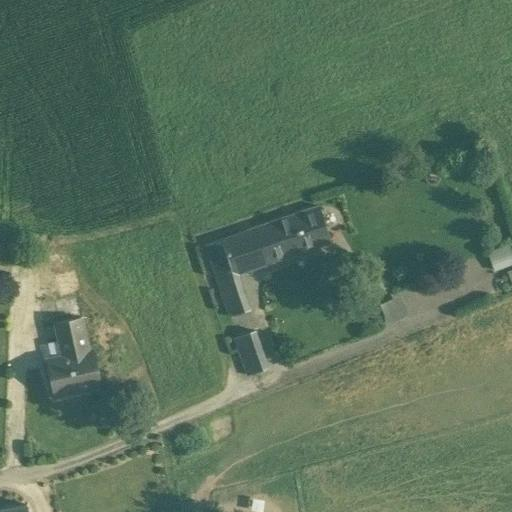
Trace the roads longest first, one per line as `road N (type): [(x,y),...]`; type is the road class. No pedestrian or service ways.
road 1 (track): [(0,478),(35,472),(440,314)]
road 2 (track): [(17,475),(16,275)]
